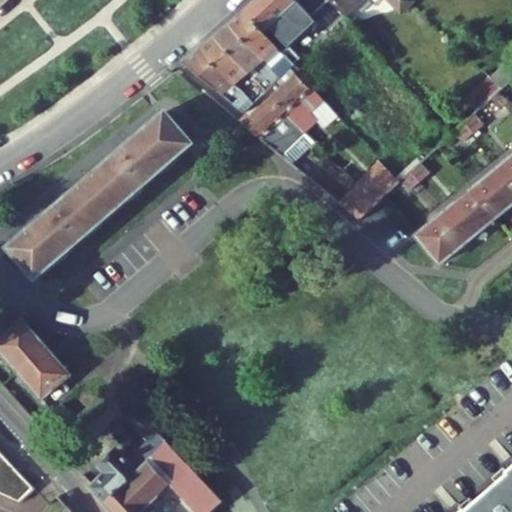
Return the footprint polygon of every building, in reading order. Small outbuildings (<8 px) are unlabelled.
[(330,0),(257,0),(244,12),(294,66),(294,67),(297,64),(302,58),(294,49),(287,42),(331,0),(330,0)] [(338,7),(331,0),(287,42),(294,49),(298,45),(338,7)] [(414,0),(330,0),(331,0),(338,7),(343,13),(355,1),(354,0),(388,0),(402,13),(414,0)] [(294,66),(244,12),(229,25),(281,79),(294,66)] [(229,25),(215,37),(267,91),(276,83),(281,79),(229,25)] [(256,101),(267,91),(215,37),(199,50),(256,101)] [(298,45),(294,49),(302,58),(307,54),(298,45)] [(256,101),(199,50),(183,63),(224,97),(244,112),(256,101)] [(511,61),(492,78),(501,88),(511,78),(511,61)] [(318,87),(297,64),(294,67),(316,90),(318,87)] [(294,67),(294,66),(281,79),(276,83),(281,88),(273,97),(308,132),(319,121),(313,114),(326,101),(316,90),(294,67)] [(473,114),(501,88),(492,78),(491,78),(463,104),(473,114)] [(273,97),(244,125),(284,158),(309,132),(308,132),(273,97)] [(35,280),(196,142),(168,110),(8,249),(35,280)] [(475,116),(464,125),(472,135),(482,126),(475,116)] [(472,135),(464,125),(454,134),(462,143),(472,135)] [(511,181),(511,157),(500,168),(511,181)] [(382,162),(359,182),(379,203),(400,182),(382,162)] [(411,174),(419,183),(430,174),(422,165),(411,174)] [(511,205),(511,181),(500,168),(473,190),(496,219),(511,205)] [(409,192),(419,183),(411,174),(401,183),(409,192)] [(360,221),(379,203),(359,182),(340,204),(360,221)] [(473,190),(445,213),(469,241),(496,219),(473,190)] [(441,264),(469,241),(445,213),(417,235),(441,264)] [(47,347),(24,320),(0,340),(0,348),(19,371),(47,347)] [(71,375),(47,347),(19,371),(43,399),(71,375)] [(62,421),(53,411),(44,419),(53,430),(62,421)] [(101,468),(106,473),(92,487),(106,502),(168,442),(137,411),(128,421),(147,441),(148,443),(129,462),(118,451),(101,468)] [(212,511),(223,501),(168,442),(106,502),(115,511),(158,511),(154,508),(174,488),(196,511),(212,511)] [(0,452),(0,497),(17,505),(35,491),(0,452)] [(511,511),(511,471),(510,473),(511,475),(469,511),(467,510),(464,511),(511,511)]
